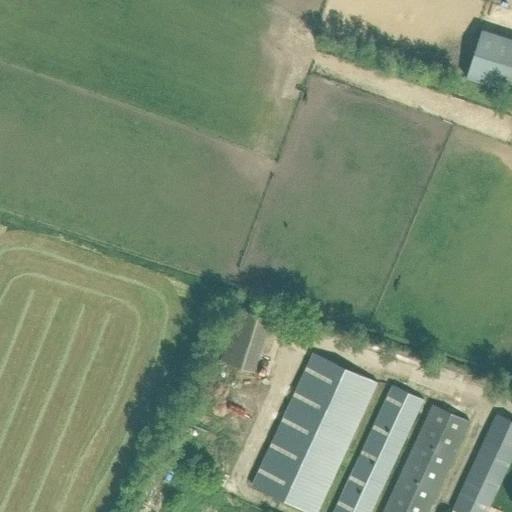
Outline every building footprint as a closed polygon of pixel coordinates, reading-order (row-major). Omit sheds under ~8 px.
[(511,93),(511,38),(481,29),(465,78),(511,93)] [(220,360),(255,372),(271,319),(235,306),(220,360)] [(310,511),(318,511),(378,382),(312,353),(252,485),(310,511)] [(333,511),(370,511),(423,399),(392,385),(333,511)] [(383,511),(427,511),(470,421),(434,404),(383,511)] [(487,511),(511,460),(511,420),(498,414),(451,511),(487,511)] [(137,483),(125,511),(151,511),(169,467),(162,464),(152,489),(137,483)] [(174,464),(172,474),(189,478),(191,468),(174,464)]
